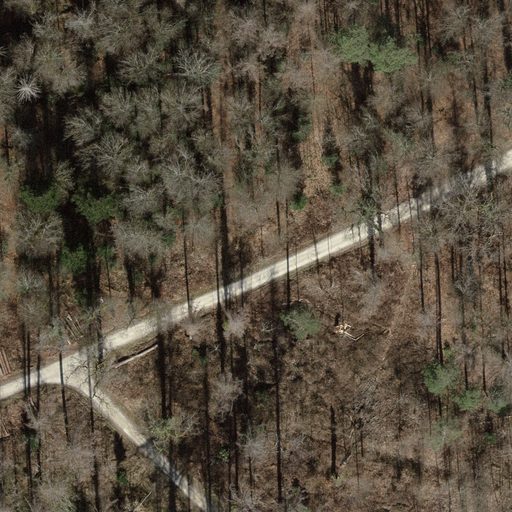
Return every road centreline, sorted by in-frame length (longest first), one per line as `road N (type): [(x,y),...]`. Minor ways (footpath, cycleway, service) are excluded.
road 1 (track): [(511,156),(0,390)]
road 2 (track): [(231,0),(221,294)]
road 3 (track): [(223,511),(57,368)]
